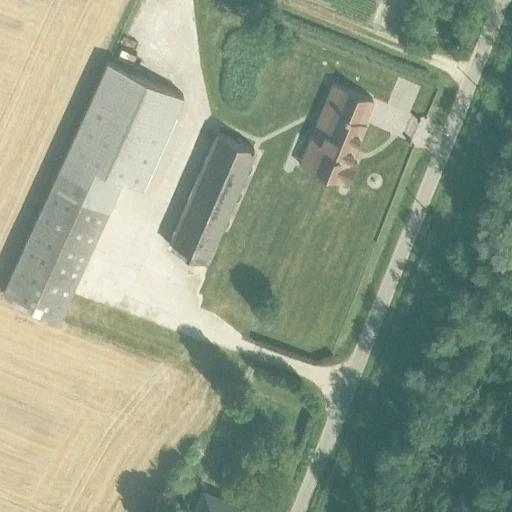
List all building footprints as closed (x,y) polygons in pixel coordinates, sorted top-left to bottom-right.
[(108,60),(2,292),(61,315),(123,178),(143,187),(185,94),(108,60)] [(332,80),(298,162),(348,182),(357,160),(351,157),(366,121),(363,120),(373,97),(332,80)] [(216,131),(167,243),(208,262),(258,149),(216,131)] [(200,495),(238,510),(241,501),(203,486),(200,495)] [(237,511),(238,510),(200,495),(193,511),(237,511)]
